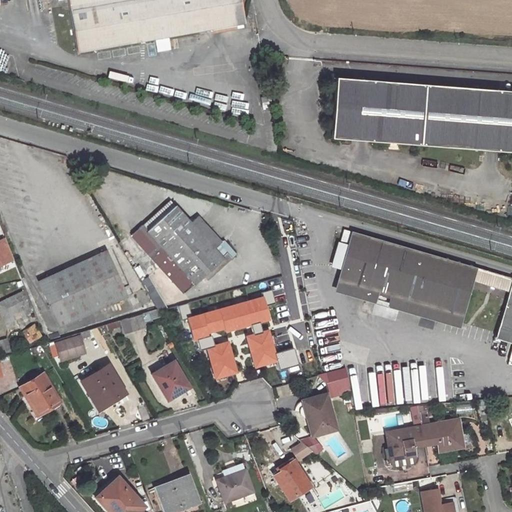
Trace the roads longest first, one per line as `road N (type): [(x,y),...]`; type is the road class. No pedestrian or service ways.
road 1 (unknown): [(511,372),(389,341),(348,322),(314,279),(285,205)]
road 2 (residential): [(285,205),(0,124)]
road 3 (unknown): [(0,37),(71,60),(146,67),(246,47),(277,24)]
road 4 (unknown): [(311,43),(304,114),(316,149),(487,187)]
road 5 (residential): [(268,0),(277,24),(311,43),(511,57)]
road 6 (unknown): [(285,205),(511,272)]
road 7 (residential): [(249,405),(34,463)]
road 8 (unknown): [(12,128),(59,237),(55,253),(33,273)]
